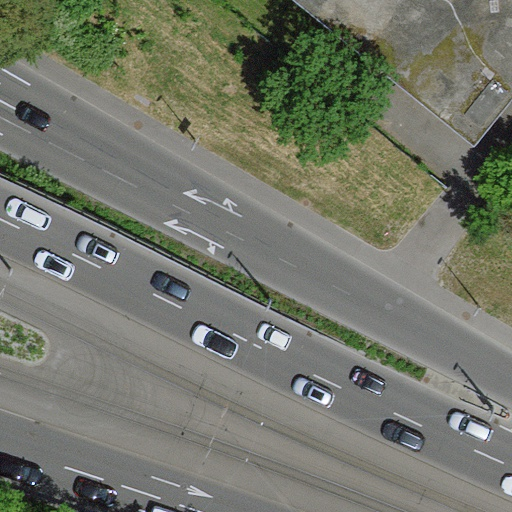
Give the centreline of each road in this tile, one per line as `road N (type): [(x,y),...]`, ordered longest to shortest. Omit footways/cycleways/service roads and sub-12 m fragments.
road 1 (primary): [(511,379),(0,105)]
road 2 (primary): [(511,460),(343,389),(0,216)]
road 3 (primary): [(0,445),(197,511)]
